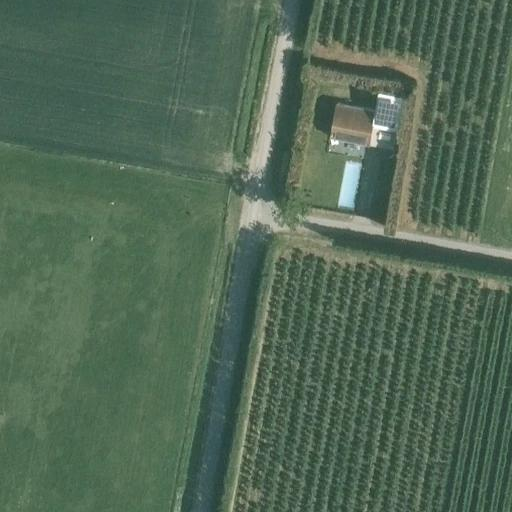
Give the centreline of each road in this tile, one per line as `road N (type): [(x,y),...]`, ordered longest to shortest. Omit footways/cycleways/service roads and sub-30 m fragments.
road 1 (unclassified): [(200,511),(293,0)]
road 2 (unknown): [(255,210),(511,255)]
